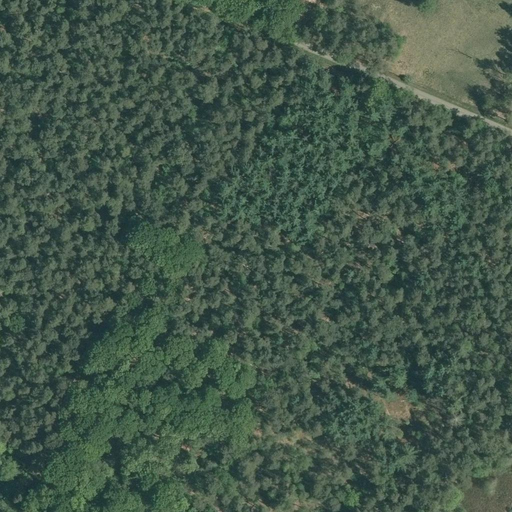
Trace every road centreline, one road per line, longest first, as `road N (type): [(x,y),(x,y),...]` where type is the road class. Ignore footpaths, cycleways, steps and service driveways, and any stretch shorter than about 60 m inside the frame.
road 1 (unclassified): [(511,135),(197,0)]
road 2 (track): [(116,511),(0,451)]
